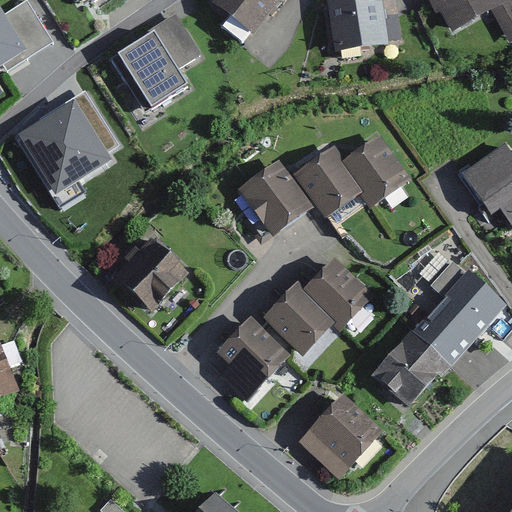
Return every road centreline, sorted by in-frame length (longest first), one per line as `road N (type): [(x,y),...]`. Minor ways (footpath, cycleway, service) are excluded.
road 1 (residential): [(314,511),(88,312),(0,218)]
road 2 (unclassified): [(381,511),(511,387)]
